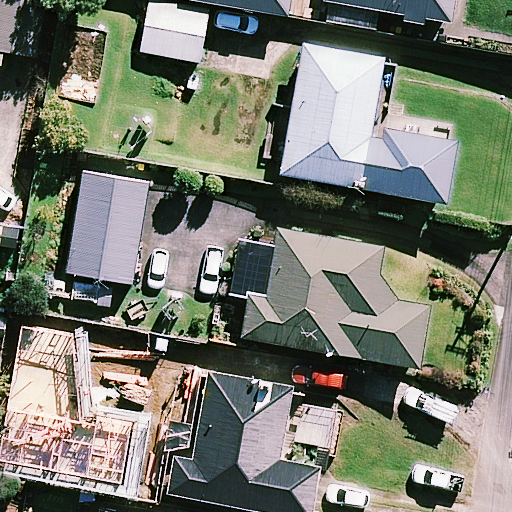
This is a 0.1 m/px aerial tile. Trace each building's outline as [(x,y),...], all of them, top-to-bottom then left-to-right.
[(0,0),(0,65),(5,67),(8,51),(38,56),(46,0),(0,0)] [(208,9),(154,0),(150,0),(141,52),(200,62),(208,9)] [(403,13),(402,21),(424,25),(425,16),(452,20),(455,0),(328,0),(328,2),(403,13)] [(384,60),(305,45),(282,173),(446,202),(458,133),(373,118),(384,60)] [(259,147),(218,137),(212,163),(253,172),(259,147)] [(83,172),(64,303),(111,310),(116,280),(133,282),(148,182),(83,172)] [(24,225),(0,222),(0,252),(21,254),(24,225)] [(382,244),(277,227),(273,253),(236,247),(231,278),(252,282),(243,337),(420,366),(430,304),(396,299),(377,274),(382,244)] [(292,385),(210,370),(195,457),(176,454),(169,493),(283,511),(311,511),(319,465),(280,458),(292,385)] [(127,381),(85,377),(82,408),(125,412),(127,381)]
